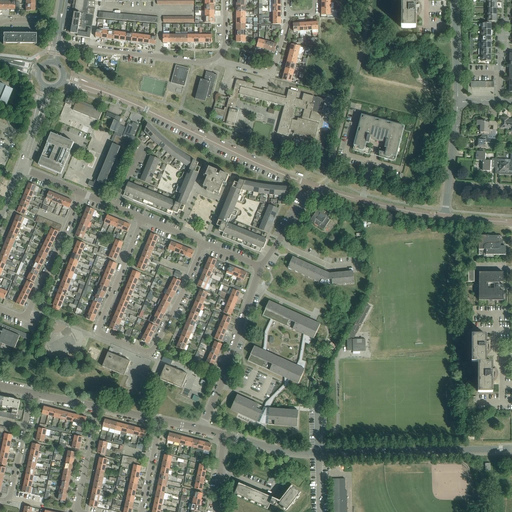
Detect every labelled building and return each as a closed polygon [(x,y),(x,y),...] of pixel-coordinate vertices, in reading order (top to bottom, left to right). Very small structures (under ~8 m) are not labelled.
[(95,8),(95,1),(88,1),(88,0),(77,0),(77,3),(76,3),(76,4),(77,4),(76,11),(86,13),(87,7),(95,8)] [(414,0),(402,0),(402,28),(415,28),(414,0)] [(93,23),(94,15),(87,14),(74,12),(73,19),(93,23)] [(91,29),(93,23),(73,19),(72,26),(91,29)] [(90,38),(91,29),(72,26),(70,33),(77,34),(77,36),(90,38)] [(19,44),(19,32),(3,32),(3,34),(3,39),(3,44),(3,43),(19,43),(19,44)] [(36,44),(36,33),(19,32),(19,44),(19,43),(35,43),(35,44),(36,44)] [(263,49),(265,41),(259,39),(257,47),(257,48),(261,49),(261,48),(263,49)] [(268,51),(271,42),(265,41),(263,49),(265,49),(265,50),(268,51)] [(274,53),(277,44),(271,42),(268,51),(274,53)] [(301,47),(291,45),(291,44),(289,48),(290,49),(290,51),(299,53),(301,47)] [(300,59),(302,54),(299,53),(290,51),(289,52),(287,56),(297,59),(300,59)] [(296,65),(297,59),(287,56),(286,60),(287,60),(287,62),(296,65)] [(294,70),(296,65),(287,62),(286,64),(285,64),(284,68),(294,70)] [(176,65),(171,83),(184,86),(189,69),(176,65)] [(293,76),(294,70),(284,68),(283,72),(284,72),(283,74),(293,76)] [(216,76),(217,76),(218,75),(216,75),(216,74),(206,71),(204,80),(200,79),(195,98),(195,99),(205,102),(207,97),(211,98),(216,76)] [(291,82),(293,76),(283,74),(283,76),(282,75),(281,79),(291,82)] [(227,108),(225,107),(224,110),(214,108),(213,108),(212,113),(214,113),(214,114),(215,115),(214,117),(223,120),(223,121),(225,122),(224,123),(226,123),(226,124),(234,126),(238,111),(235,110),(238,97),(239,94),(240,94),(244,95),(255,98),(259,99),(262,100),(264,101),(267,101),(271,102),(276,104),(280,105),(281,105),(284,106),(283,112),(277,133),(278,133),(288,136),(290,130),(294,131),(294,134),(315,139),(319,124),(317,123),(318,121),(319,122),(322,113),(325,99),(314,96),(303,94),(302,100),(296,99),(298,92),(297,92),(288,89),(287,96),(268,91),(268,89),(266,89),(264,88),(264,90),(252,87),(253,84),(236,79),(232,96),(228,95),(228,97),(229,98),(227,108)] [(6,86),(0,83),(0,102),(5,105),(12,89),(6,87),(6,86)] [(103,110),(75,99),(68,96),(65,103),(70,105),(71,104),(75,106),(73,110),(99,121),(103,110)] [(116,121),(112,131),(115,132),(114,135),(116,136),(121,138),(124,131),(119,128),(121,123),(119,122),(121,118),(107,112),(106,117),(116,121)] [(404,127),(394,124),(362,116),(353,149),(355,151),(369,155),(372,149),(365,148),(366,143),(369,143),(370,138),(371,138),(372,139),(373,140),(374,140),(374,141),(375,141),(376,141),(377,142),(378,142),(379,142),(381,142),(382,142),(383,142),(384,142),(385,142),(386,142),(384,147),(387,148),(386,153),(379,151),(379,157),(394,161),(396,160),(403,130),(404,127)] [(511,132),(511,120),(507,120),(507,118),(501,117),(500,129),(508,129),(510,129),(510,132),(511,132)] [(480,134),(478,134),(478,132),(477,132),(477,134),(482,135),(497,136),(498,122),(490,121),(489,122),(489,123),(485,122),(485,121),(477,120),(477,125),(481,125),(480,134)] [(134,137),(139,125),(133,122),(132,125),(128,124),(123,136),(135,141),(136,138),(134,137)] [(147,135),(153,129),(148,123),(145,132),(147,135)] [(151,139),(157,132),(153,129),(147,135),(150,137),(151,139)] [(155,142),(161,136),(157,132),(151,139),(153,141),(155,142)] [(61,174),(74,143),(51,133),(38,165),(61,174)] [(280,145),(283,136),(277,134),(274,143),(280,145)] [(497,143),(497,136),(482,135),(482,136),(479,138),(477,138),(476,147),(485,147),(485,143),(491,143),(497,143)] [(159,146),(165,139),(161,136),(155,142),(157,144),(159,146)] [(163,149),(168,143),(165,139),(159,146),(161,147),(163,149)] [(167,153),(172,146),(168,143),(163,149),(165,151),(167,153)] [(120,147),(113,144),(110,151),(107,150),(100,169),(99,169),(97,173),(98,173),(94,183),(90,181),(88,185),(98,189),(99,185),(98,184),(99,182),(105,185),(120,147)] [(172,156),(177,149),(172,146),(167,153),(169,154),(172,156)] [(176,159),(181,152),(179,151),(177,149),(172,156),(174,157),(176,159)] [(496,167),(496,159),(493,159),(491,161),(485,160),(485,152),(477,151),(476,160),(482,161),(483,162),(483,171),(490,171),(491,167),(496,168),(496,167)] [(180,162),(185,155),(181,152),(176,159),(178,160),(180,162)] [(185,165),(189,158),(185,155),(180,162),(183,163),(185,165)] [(151,156),(149,161),(158,165),(160,160),(151,156)] [(190,168),(194,160),(189,158),(185,165),(187,166),(190,168)] [(509,171),(509,163),(504,163),(504,160),(496,159),(496,167),(499,167),(499,172),(508,172),(508,171),(509,171)] [(198,163),(194,160),(190,168),(189,170),(198,173),(201,168),(197,166),(198,163)] [(156,170),(158,165),(149,161),(147,166),(156,170)] [(154,174),(156,170),(147,166),(145,171),(154,174)] [(226,184),(229,176),(220,173),(219,175),(216,174),(217,172),(209,167),(206,175),(208,176),(203,188),(208,191),(208,189),(214,191),(214,193),(219,195),(224,183),(226,184)] [(196,178),(198,173),(189,170),(188,174),(195,177),(196,178)] [(152,179),(154,174),(145,171),(143,175),(152,179)] [(196,178),(195,177),(188,174),(184,172),(182,177),(180,177),(180,179),(186,181),(186,180),(190,181),(189,183),(192,184),(193,182),(194,183),(196,178)] [(150,184),(152,179),(143,175),(141,180),(150,184)] [(242,189),(245,181),(240,180),(238,183),(235,182),(232,187),(241,191),(242,189)] [(248,191),(250,183),(245,181),(242,189),(243,190),(248,191)] [(185,206),(183,205),(176,202),(127,182),(124,191),(125,192),(123,196),(129,198),(129,196),(134,198),(133,200),(143,204),(144,202),(148,204),(147,206),(157,210),(158,208),(162,210),(161,211),(171,216),(173,211),(178,213),(179,210),(183,211),(185,206)] [(37,193),(39,187),(29,183),(26,189),(37,193)] [(183,188),(183,187),(177,184),(177,186),(178,186),(176,192),(180,193),(178,198),(185,201),(187,202),(191,192),(189,191),(190,189),(187,188),(186,190),(183,188)] [(35,196),(37,193),(26,189),(24,195),(32,198),(33,195),(35,196)] [(52,201),(55,194),(49,191),(46,199),(52,201)] [(244,197),(240,195),(233,192),(231,192),(228,197),(230,198),(230,199),(232,200),(233,199),(236,200),(236,202),(242,204),(243,203),(242,202),(244,197)] [(58,204),(61,196),(55,194),(52,201),(58,204)] [(29,203),(32,198),(24,195),(22,200),(29,203)] [(63,206),(67,199),(61,196),(58,204),(63,206)] [(69,208),(72,201),(67,199),(63,206),(69,208)] [(27,209),(29,203),(22,200),(19,206),(27,209)] [(232,215),(236,216),(238,211),(239,212),(240,210),(233,207),(233,209),(229,208),(230,206),(227,205),(227,206),(225,206),(221,216),(230,219),(232,215)] [(269,205),(267,210),(276,214),(278,209),(269,205)] [(24,215),(27,209),(19,206),(17,212),(24,215)] [(93,216),(95,210),(87,207),(85,213),(93,216)] [(319,207),(310,221),(323,230),(333,217),(319,207)] [(276,214),(267,210),(265,215),(274,218),(276,214)] [(90,222),(93,216),(85,213),(82,219),(90,222)] [(22,224),(25,218),(17,215),(14,221),(22,224)] [(110,225),(113,218),(107,215),(104,223),(110,225)] [(274,218),(265,215),(263,219),(272,223),(274,218)] [(116,228),(119,220),(113,218),(110,225),(116,228)] [(88,228),(90,222),(82,219),(80,225),(88,228)] [(272,223),(263,219),(262,224),(270,228),(272,223)] [(122,230),(125,222),(119,220),(116,228),(122,230)] [(267,240),(228,224),(221,221),(219,220),(217,225),(220,227),(219,230),(224,232),(222,236),(232,241),(233,239),(237,240),(236,242),(246,246),(247,245),(251,246),(250,248),(260,252),(262,248),(263,249),(267,240)] [(22,224),(14,221),(12,226),(20,230),(21,226),(26,228),(27,227),(27,226),(22,224)] [(128,232),(131,225),(125,222),(122,230),(128,232)] [(268,233),(270,228),(262,224),(260,229),(268,233)] [(89,231),(90,229),(88,228),(80,225),(78,230),(86,233),(87,230),(89,231)] [(17,235),(20,230),(12,226),(10,232),(17,235)] [(56,238),(58,232),(56,231),(53,230),(51,229),(48,234),(56,238)] [(83,239),(86,233),(78,230),(75,236),(83,239)] [(15,241),(17,235),(10,232),(7,238),(15,241)] [(156,242),(159,236),(151,233),(149,239),(156,242)] [(53,243),(56,238),(48,234),(46,240),(53,243)] [(506,255),(506,246),(504,246),(502,239),(502,235),(480,235),(480,237),(479,240),(479,243),(479,245),(479,255),(484,255),(484,258),(484,256),(494,256),(494,255),(506,255)] [(13,247),(15,241),(7,238),(5,244),(13,247)] [(121,249),(123,243),(113,238),(111,241),(114,242),(113,245),(121,249)] [(154,248),(156,242),(149,239),(146,245),(154,248)] [(50,249),(53,243),(46,240),(43,245),(50,249)] [(85,244),(78,241),(75,247),(83,250),(85,244)] [(174,251),(177,244),(171,242),(168,249),(174,251)] [(10,253),(13,247),(5,244),(3,250),(10,253)] [(180,254),(183,246),(177,244),(174,251),(180,254)] [(48,255),(50,249),(43,245),(40,251),(48,255)] [(119,254),(121,249),(113,245),(111,251),(119,254)] [(152,254),(154,248),(146,245),(144,250),(152,254)] [(186,256),(189,249),(183,246),(180,254),(186,256)] [(85,251),(83,250),(75,247),(73,253),(81,256),(83,257),(85,251)] [(191,259),(195,251),(189,249),(186,256),(191,259)] [(8,258),(10,253),(3,250),(0,255),(8,258)] [(149,259),(152,254),(144,250),(142,256),(149,259)] [(45,260),(48,255),(40,251),(37,257),(45,260)] [(116,260),(119,254),(111,251),(109,257),(116,260)] [(79,262),(81,256),(73,253),(71,259),(79,262)] [(0,261),(6,264),(8,258),(0,255),(0,256),(0,261)] [(147,265),(149,259),(142,256),(139,262),(147,265)] [(42,266),(45,260),(37,257),(35,262),(42,266)] [(215,266),(217,261),(209,257),(207,263),(215,266)] [(353,273),(353,268),(349,268),(349,272),(350,272),(350,274),(348,274),(343,274),(343,275),(341,275),(341,274),(336,275),(337,275),(335,276),(335,275),(328,276),(325,274),(322,273),(321,272),(316,270),(314,269),(310,267),(309,267),(308,267),(308,266),(303,264),(301,264),(302,263),(297,261),(296,261),(295,261),(296,258),(293,257),(288,268),(289,267),(292,269),(291,269),(295,271),(295,270),(298,272),(301,274),(302,273),(305,275),(304,275),(308,277),(308,276),(311,277),(311,278),(314,280),(315,279),(318,280),(317,281),(327,286),(333,285),(333,284),(336,284),(336,285),(343,284),(343,283),(346,283),(347,284),(350,284),(350,283),(354,282),(354,283),(353,273)] [(76,268),(79,262),(71,259),(69,265),(76,268)] [(115,270),(117,264),(110,261),(107,267),(115,270)] [(39,271),(42,266),(35,262),(32,268),(39,271)] [(145,271),(147,265),(139,262),(137,268),(145,271)] [(212,272),(215,266),(207,263),(205,269),(212,272)] [(74,273),(76,268),(69,265),(66,270),(74,273)] [(232,275),(236,268),(230,266),(227,273),(232,275)] [(112,276),(115,270),(107,267),(105,273),(112,276)] [(37,277),(39,271),(32,268),(29,273),(37,277)] [(238,278),(241,270),(236,268),(232,275),(238,278)] [(210,278),(212,272),(205,269),(202,275),(210,278)] [(72,279),(74,273),(66,270),(64,276),(72,279)] [(139,279),(141,274),(133,270),(131,276),(139,279)] [(247,273),(241,270),(238,278),(244,280),(247,273)] [(503,272),(479,272),(479,300),(503,300),(503,291),(503,288),(503,285),(503,282),(503,272)] [(34,283),(37,277),(29,273),(27,279),(34,283)] [(110,281),(112,276),(105,273),(103,278),(110,281)] [(208,284),(210,278),(202,275),(200,281),(208,284)] [(70,285),(72,279),(64,276),(62,282),(70,285)] [(139,279),(131,276),(129,282),(136,285),(139,279)] [(108,287),(110,281),(103,278),(100,277),(98,283),(108,287)] [(178,287),(181,281),(174,278),(171,283),(178,287)] [(34,284),(27,281),(24,286),(32,290),(34,284)] [(205,289),(208,284),(200,281),(198,286),(205,289)] [(68,291),(70,285),(62,282),(60,288),(68,291)] [(105,293),(108,287),(98,283),(96,282),(95,285),(99,287),(98,290),(105,293)] [(134,291),(136,285),(129,282),(126,288),(134,291)] [(175,293),(178,287),(171,283),(168,289),(175,293)] [(32,290),(24,286),(21,292),(29,296),(32,290)] [(65,297),(68,291),(60,288),(58,294),(65,297)] [(131,297),(134,291),(126,288),(124,294),(131,297)] [(173,298),(175,293),(168,289),(165,295),(173,298)] [(233,289),(231,295),(238,298),(241,292),(233,289)] [(103,299),(105,293),(98,290),(96,296),(103,299)] [(201,290),(198,295),(206,299),(208,293),(201,290)] [(26,301),(29,296),(21,292),(19,298),(26,301)] [(63,302),(65,297),(58,294),(55,300),(63,302)] [(129,303),(131,297),(124,294),(121,299),(129,303)] [(170,304),(173,298),(165,295),(163,300),(170,304)] [(206,299),(198,295),(196,301),(203,304),(204,301),(208,303),(208,302),(209,300),(206,299)] [(236,304),(238,298),(231,295),(229,301),(236,304)] [(101,304),(103,299),(96,296),(93,301),(101,304)] [(26,301),(19,298),(18,299),(16,303),(23,307),(26,301)] [(127,308),(129,303),(121,299),(119,305),(127,308)] [(170,304),(163,300),(161,299),(158,305),(167,309),(170,304)] [(61,309),(63,302),(55,300),(53,306),(54,306),(53,309),(59,311),(60,308),(61,309)] [(98,310),(101,304),(93,301),(91,307),(98,310)] [(201,310),(203,304),(196,301),(193,307),(201,310)] [(233,310),(236,304),(229,301),(226,307),(233,310)] [(263,315),(271,319),(273,320),(305,335),(312,338),(314,339),(315,335),(315,334),(320,324),(315,322),(311,320),(309,319),(281,307),(278,305),(269,301),(263,315)] [(353,339),(370,306),(365,304),(351,331),(347,339),(347,345),(348,351),(353,351),(353,352),(365,351),(365,339),(353,339)] [(124,314),(127,308),(119,305),(117,311),(124,314)] [(167,309),(158,305),(155,310),(157,311),(164,315),(167,309)] [(96,316),(98,310),(91,307),(89,313),(96,316)] [(199,316),(201,310),(193,307),(191,313),(199,316)] [(231,316),(233,310),(226,307),(224,312),(231,316)] [(122,320),(124,314),(117,311),(114,317),(122,320)] [(162,321),(164,315),(157,311),(154,317),(162,321)] [(94,322),(96,316),(89,313),(86,319),(94,322)] [(196,322),(199,316),(191,313),(189,319),(196,322)] [(224,315),(222,321),(229,324),(231,318),(224,315)] [(119,326),(122,320),(114,317),(112,322),(119,326)] [(159,326),(162,321),(154,317),(151,322),(159,326)] [(199,323),(196,322),(189,319),(186,324),(194,327),(195,324),(199,326),(199,325),(200,323),(199,323)] [(300,359),(297,366),(265,351),(266,347),(267,332),(273,320),(271,319),(265,332),(264,347),(263,350),(254,346),(248,361),(257,365),(260,366),(285,378),(285,380),(287,380),(285,384),(272,397),(268,405),(266,404),(265,404),(265,406),(264,407),(266,408),(269,408),(274,398),(287,385),(289,380),(298,384),(303,373),(305,369),(304,369),(305,362),(302,360),(305,342),(309,344),(312,338),(305,335),(303,341),(300,359)] [(229,324),(222,321),(219,327),(227,330),(229,324)] [(0,322),(0,350),(3,344),(15,349),(20,336),(28,340),(30,335),(0,322)] [(112,322),(109,328),(117,331),(119,332),(122,327),(119,326),(112,322)] [(154,333),(157,327),(150,323),(147,329),(154,333)] [(191,333),(194,327),(186,324),(184,330),(191,333)] [(224,336),(227,330),(219,327),(217,333),(224,336)] [(154,333),(147,329),(144,335),(151,338),(154,333)] [(189,339),(191,333),(184,330),(181,336),(189,339)] [(222,342),(224,336),(217,333),(214,339),(222,342)] [(148,344),(151,338),(144,335),(141,341),(148,344)] [(485,335),(473,335),(473,362),(479,362),(485,362),(485,335)] [(187,345),(189,339),(181,336),(179,342),(187,345)] [(215,341),(213,347),(220,350),(222,344),(215,341)] [(184,351),(187,345),(179,342),(177,348),(184,351)] [(217,356),(220,350),(213,347),(210,353),(217,356)] [(119,357),(112,354),(114,349),(110,348),(103,367),(125,376),(131,361),(121,358),(122,356),(120,355),(119,357)] [(215,362),(217,356),(210,353),(208,359),(215,362)] [(213,368),(215,362),(208,359),(205,364),(213,368)] [(492,362),(485,362),(479,362),(479,393),(491,393),(492,362)] [(166,365),(160,379),(181,388),(187,374),(178,370),(178,368),(177,367),(176,369),(166,365)] [(292,410),(269,408),(266,408),(264,407),(237,395),(231,410),(240,414),(262,424),(265,424),(268,424),(268,425),(297,427),(298,411),(292,410)] [(17,415),(20,400),(15,399),(13,408),(12,413),(14,414),(17,415)] [(49,415),(51,408),(44,406),(42,414),(49,415)] [(55,417),(57,409),(51,408),(49,415),(55,417)] [(61,418),(63,411),(57,409),(55,417),(61,418)] [(67,420),(69,412),(63,411),(61,418),(67,420)] [(73,422),(75,414),(69,412),(67,420),(73,422)] [(79,423),(81,416),(75,414),(73,422),(79,423)] [(85,425),(87,417),(81,416),(79,423),(85,425)] [(109,429),(111,421),(105,419),(103,427),(109,429)] [(133,435),(135,427),(129,426),(127,433),(126,436),(132,437),(133,435)] [(46,436),(47,430),(39,428),(37,434),(46,436)] [(145,438),(147,430),(141,429),(139,436),(145,438)] [(173,442),(175,435),(169,433),(167,440),(173,442)] [(44,442),(46,436),(37,434),(36,440),(44,442)] [(185,445),(187,438),(181,436),(179,444),(185,445)] [(197,448),(199,441),(193,439),(191,447),(191,449),(193,450),(194,448),(197,448)] [(108,443),(100,441),(98,447),(107,449),(108,443)] [(209,452),(211,444),(205,442),(203,450),(209,452)] [(345,479),(333,479),(333,511),(347,511),(347,491),(345,491),(345,479)] [(277,501),(241,486),(241,485),(241,486),(238,485),(235,493),(237,495),(242,496),(244,497),(248,499),(250,500),(255,502),(257,503),(261,505),(268,508),(270,504),(271,504),(275,506),(277,501)] [(36,488),(31,487),(23,486),(22,492),(34,495),(36,488)] [(67,495),(68,489),(60,487),(61,487),(58,487),(58,489),(60,490),(59,494),(67,495)] [(287,510),(301,492),(294,487),(292,489),(291,489),(280,502),(279,504),(287,510)]
